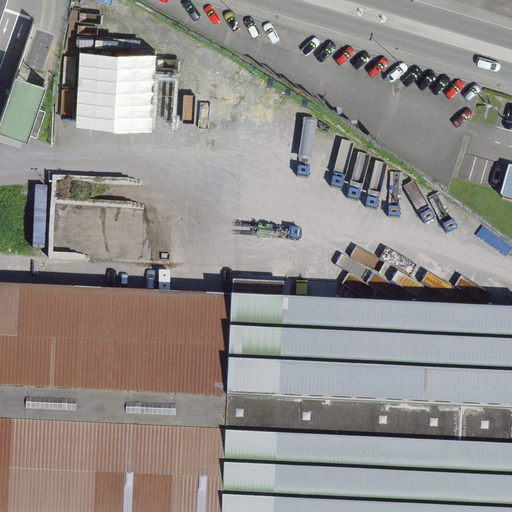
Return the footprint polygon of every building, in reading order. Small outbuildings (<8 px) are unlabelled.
[(80,123),(157,124),(158,48),(81,47),(80,123)] [(16,69),(0,116),(0,125),(28,135),(29,133),(37,136),(46,110),(38,107),(47,80),(16,69)] [(511,169),(510,169),(501,199),(511,202),(511,169)] [(223,511),(233,303),(0,292),(0,511),(223,511)] [(511,511),(511,316),(233,303),(223,511),(511,511)]
